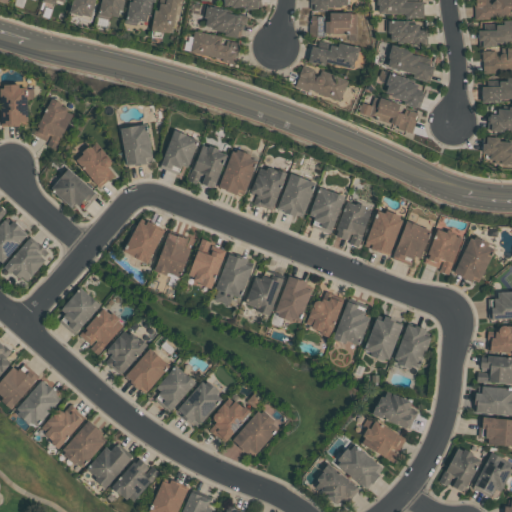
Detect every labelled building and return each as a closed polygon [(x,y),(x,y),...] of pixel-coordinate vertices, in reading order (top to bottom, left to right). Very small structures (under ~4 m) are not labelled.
[(96,0),(91,18),(69,12),(72,0),(96,0)] [(124,0),(121,14),(119,13),(118,16),(111,14),(111,16),(98,14),(101,0),(124,0)] [(155,0),(155,1),(153,1),(150,15),(149,14),(148,21),(138,19),(138,21),(126,19),(130,1),(133,1),(133,0),(155,0)] [(182,0),(180,14),(176,13),(173,32),(164,30),(164,32),(151,30),(154,8),(159,9),(160,0),(182,0)] [(260,0),(224,0),(224,8),(260,6),(260,0)] [(348,0),(348,4),(341,4),(341,7),(327,7),(327,10),(313,10),(313,3),(310,3),(310,0),(348,0)] [(378,0),(424,0),(424,16),(406,17),(406,13),(378,13),(378,0)] [(511,0),(511,16),(488,17),(488,20),(475,20),(474,0),(487,0),(487,3),(490,3),(493,0),(511,0)] [(228,8),(227,11),(248,15),(246,24),(243,23),(240,36),(237,35),(237,37),(225,34),(225,31),(211,28),(212,26),(205,25),(206,17),(202,17),(204,3),(228,8)] [(329,11),(357,11),(356,33),(323,32),(323,35),(310,34),(310,14),(324,15),(324,19),(329,19),(329,11)] [(412,42),(397,42),(398,39),(391,39),(391,33),(388,32),(388,31),(386,31),(386,18),(409,19),(409,22),(420,22),(420,28),(427,28),(427,45),(412,45),(412,42)] [(502,22),(511,21),(511,43),(495,44),(495,47),(481,48),(481,45),(478,45),(478,41),(477,41),(477,31),(495,31),(494,25),(502,25),(502,22)] [(194,29),(224,35),(222,44),(225,44),(226,39),(240,42),(235,63),(222,60),(223,58),(189,51),(194,29)] [(339,42),(359,47),(356,59),(355,60),(353,68),(326,61),(325,65),(308,60),(312,45),(329,49),(331,44),(338,46),(339,42)] [(392,44),(412,50),(411,54),(419,56),(417,61),(434,66),(429,80),(427,79),(426,81),(413,77),(414,73),(387,66),(390,56),(389,56),(392,44)] [(511,74),(505,75),(505,74),(482,74),(481,51),(495,51),(495,56),(497,56),(498,56),(498,55),(499,54),(500,54),(500,48),(511,48),(511,74)] [(302,65),(316,70),(314,74),(317,76),(319,74),(321,69),(348,80),(340,102),(309,90),(308,92),(294,86),(302,65)] [(409,78),(408,81),(418,84),(416,90),(424,93),(419,106),(416,105),(415,107),(403,103),(404,100),(391,96),(392,94),(385,92),(388,84),(385,83),(389,71),(409,78)] [(506,81),(506,78),(511,77),(511,99),(498,100),(498,103),(480,104),(480,88),(498,87),(498,82),(506,81)] [(4,84),(19,83),(19,86),(27,86),(27,88),(33,88),(33,98),(27,98),(28,120),(21,120),(21,122),(19,122),(19,125),(1,125),(0,87),(4,87),(4,84)] [(374,95),(379,97),(380,96),(401,103),(398,111),(404,113),(405,108),(418,112),(412,131),(398,127),(399,125),(358,112),(362,101),(371,104),(374,95)] [(52,98),(62,103),(61,104),(68,108),(67,110),(73,113),(55,149),(46,145),(51,135),(50,134),(47,140),(32,133),(37,123),(38,124),(52,98)] [(508,108),(511,108),(511,130),(502,130),(502,133),(489,132),(489,130),(486,129),(488,115),(496,115),(496,110),(508,111),(508,108)] [(120,127),(147,123),(152,155),(150,156),(150,157),(145,158),(146,163),(135,165),(135,163),(127,164),(120,127)] [(161,163),(174,129),(187,134),(187,135),(197,139),(195,143),(197,143),(188,166),(182,164),(181,167),(172,164),(171,167),(161,163)] [(486,138),(499,139),(499,143),(511,143),(511,166),(500,166),(500,162),(489,161),(490,155),(481,154),(481,146),(485,146),(486,138)] [(82,151),(90,144),(91,146),(96,141),(111,160),(111,161),(111,163),(110,164),(108,166),(115,174),(99,188),(76,159),(83,153),(82,151)] [(203,144),(208,146),(209,144),(218,148),(217,150),(226,154),(214,186),(198,180),(197,182),(189,179),(203,144)] [(250,154),(249,157),(257,160),(243,193),(237,191),(236,193),(218,186),(232,150),(237,152),(238,149),(250,154)] [(267,165),(276,169),(276,170),(277,170),(278,169),(287,172),(272,210),(253,202),(257,193),(250,190),(260,166),(266,168),(267,165)] [(51,188),(68,168),(98,194),(85,209),(76,202),(72,206),(51,188)] [(291,172),(315,182),(303,213),(296,210),(293,215),(283,211),(283,209),(277,207),(291,172)] [(319,185),(345,195),(337,216),(336,215),(329,234),(310,226),(314,216),(309,214),(319,185)] [(355,204),(356,201),(366,205),(365,207),(371,210),(362,233),(363,233),(358,246),(350,242),(351,239),(346,237),(346,239),(334,234),(347,201),(355,204)] [(385,212),(386,209),(400,215),(399,217),(403,219),(389,255),(364,245),(366,241),(365,240),(376,212),(377,213),(379,210),(385,212)] [(0,223),(4,219),(10,224),(13,220),(22,227),(21,229),(26,234),(2,262),(0,260),(0,223)] [(406,219),(431,228),(420,257),(415,255),(411,265),(392,258),(406,219)] [(164,231),(147,262),(123,249),(139,220),(145,223),(147,220),(157,225),(157,227),(164,231)] [(437,227),(446,231),(447,228),(456,232),(455,235),(461,238),(452,260),(453,261),(449,273),(440,270),(443,261),(441,260),(438,267),(423,261),(437,227)] [(188,238),(185,247),(190,249),(180,276),(168,271),(167,274),(154,270),(168,231),(181,236),(188,238)] [(475,235),(489,242),(488,245),(494,248),(480,279),(473,276),(471,280),(454,272),(470,237),(474,238),(475,235)] [(49,251),(42,259),(44,261),(27,280),(22,276),(20,278),(12,271),(10,272),(3,266),(28,237),(37,245),(39,242),(47,248),(46,249),(49,251)] [(213,246),(225,251),(211,288),(193,281),(194,277),(187,274),(201,237),(211,241),(207,252),(210,253),(213,246)] [(239,256),(240,254),(248,258),(245,263),(252,266),(240,297),(233,294),(229,304),(214,298),(218,288),(215,287),(229,252),(239,256)] [(284,277),(269,314),(257,309),(258,307),(245,302),(255,275),(261,277),(264,270),(284,277)] [(288,274),(307,281),(306,286),(313,289),(300,320),(292,317),(291,320),(277,314),(278,312),(274,311),(288,274)] [(80,286),(101,304),(75,334),(59,321),(66,312),(61,308),(80,286)] [(496,291),(511,290),(511,316),(492,318),(491,307),(494,307),(493,297),(497,297),(496,291)] [(323,302),(324,298),(329,300),(330,297),(342,301),(329,336),(309,328),(310,325),(305,323),(312,305),(313,306),(313,304),(313,302),(314,301),(316,299),(318,299),(319,299),(321,300),(323,302)] [(347,300),(366,307),(363,314),(370,317),(360,344),(347,339),(346,342),(333,337),(347,300)] [(110,313),(112,310),(120,318),(118,320),(124,324),(98,354),(90,347),(97,340),(95,339),(91,344),(79,334),(103,306),(110,313)] [(385,315),(392,317),(391,319),(403,324),(388,360),(384,359),(384,360),(370,355),(370,352),(364,350),(376,318),(383,321),(385,315)] [(407,323),(414,326),(415,324),(427,328),(424,334),(431,336),(419,367),(411,364),(410,367),(396,362),(397,359),(393,358),(407,323)] [(509,325),(511,325),(511,352),(485,351),(486,339),(485,339),(486,330),(498,331),(498,329),(498,328),(499,327),(499,326),(500,326),(500,325),(501,325),(502,324),(503,324),(504,324),(505,325),(506,325),(507,325),(507,326),(508,326),(509,328),(509,325)] [(129,333),(131,331),(139,337),(138,338),(139,339),(140,338),(147,344),(121,373),(106,360),(111,354),(106,350),(124,329),(129,333)] [(0,343),(4,347),(5,346),(10,351),(3,359),(8,364),(0,373),(0,343)] [(149,347),(169,365),(145,393),(140,389),(139,390),(128,380),(129,379),(125,375),(149,347)] [(487,357),(487,355),(511,356),(511,382),(476,380),(477,371),(489,372),(489,368),(479,367),(480,356),(487,357)] [(0,392),(0,379),(13,366),(17,370),(20,367),(20,368),(23,364),(38,378),(11,407),(1,399),(4,396),(0,392)] [(175,364),(195,381),(169,411),(154,398),(161,390),(156,386),(175,364)] [(16,408),(41,380),(47,385),(48,383),(57,391),(54,395),(59,400),(37,425),(31,420),(29,422),(18,413),(19,411),(16,408)] [(207,380),(219,390),(216,393),(222,398),(197,426),(192,421),(191,423),(182,415),(182,414),(177,409),(202,380),(205,383),(207,380)] [(511,387),(511,414),(476,412),(477,404),(474,404),(475,392),(481,392),(482,385),(511,387)] [(411,400),(408,407),(417,411),(409,429),(372,413),(380,394),(384,396),(387,390),(411,400)] [(243,407),(244,405),(251,411),(224,442),(216,434),(215,435),(208,429),(215,421),(213,418),(213,416),(214,414),(228,396),(234,401),(235,399),(243,407)] [(41,427),(51,415),(53,417),(54,416),(54,414),(55,411),(57,409),(60,408),(62,409),(63,410),(65,408),(70,413),(73,410),(82,419),(58,447),(52,441),(53,440),(44,432),(46,431),(41,427)] [(260,412),(263,409),(275,419),(272,422),(278,428),(255,454),(250,449),(246,452),(231,439),(257,410),(260,412)] [(511,418),(511,445),(488,443),(488,437),(485,437),(486,428),(480,427),(481,416),(511,418)] [(63,454),(66,451),(63,448),(88,419),(96,426),(96,425),(103,432),(99,436),(105,441),(83,467),(77,462),(75,464),(63,454)] [(374,420),(406,438),(398,451),(392,447),(391,449),(399,454),(395,462),(362,443),(365,436),(362,435),(367,426),(370,428),(374,420)] [(110,449),(116,443),(120,448),(131,458),(105,488),(94,478),(96,476),(86,467),(106,445),(110,449)] [(355,443),(381,464),(375,471),(379,474),(372,483),(371,482),(366,488),(337,464),(340,461),(337,459),(347,447),(350,449),(355,443)] [(464,451),(464,449),(472,453),(471,455),(480,460),(464,490),(462,489),(461,490),(452,485),(453,484),(451,483),(453,478),(452,477),(447,486),(438,481),(445,469),(446,469),(457,447),(464,451)] [(511,462),(511,469),(501,490),(496,487),(492,494),(473,484),(491,451),(511,462)] [(136,462),(139,457),(147,464),(147,465),(150,468),(152,466),(159,472),(133,501),(129,496),(126,499),(111,486),(133,460),(136,462)] [(334,502),(314,486),(318,481),(316,479),(323,470),(322,469),(328,462),(359,488),(346,503),(340,498),(336,502),(335,501),(334,502)] [(169,484),(171,479),(188,487),(176,511),(154,511),(150,510),(162,481),(169,484)] [(180,511),(191,490),(210,499),(207,505),(212,508),(210,511),(180,511)]
